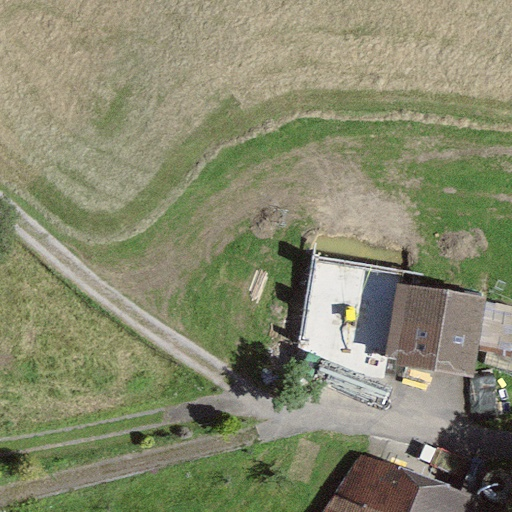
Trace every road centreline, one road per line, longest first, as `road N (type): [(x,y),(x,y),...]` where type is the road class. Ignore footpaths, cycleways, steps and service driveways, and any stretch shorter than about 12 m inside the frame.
road 1 (track): [(256,409),(0,209)]
road 2 (unknown): [(0,425),(205,397),(256,409)]
road 3 (residential): [(511,444),(256,409)]
